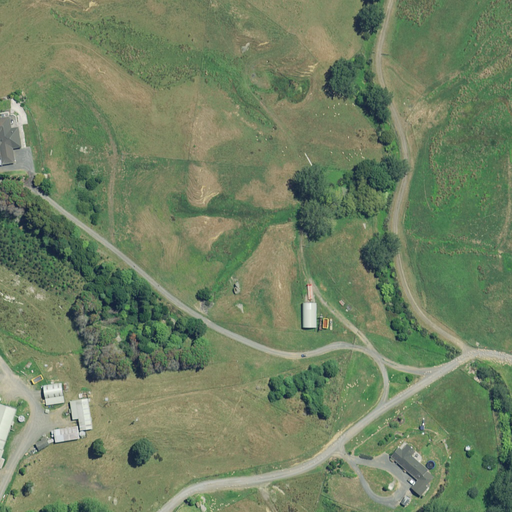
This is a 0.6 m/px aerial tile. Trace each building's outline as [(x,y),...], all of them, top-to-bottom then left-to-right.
[(13,128),(12,117),(0,118),(0,148),(2,165),(16,162),(14,148),(23,147),(20,127),(13,128)] [(316,304),(304,303),(303,328),(316,328),(316,304)] [(66,403),(63,383),(44,386),(47,405),(66,403)] [(93,429),(89,399),(71,402),(74,420),(80,419),(81,431),(93,429)] [(0,460),(17,410),(0,404),(0,460)] [(80,439),(78,426),(54,430),(56,443),(80,439)] [(399,447),(391,457),(417,481),(411,487),(421,496),(438,477),(414,456),(418,451),(410,443),(406,447),(404,445),(401,449),(399,447)]
